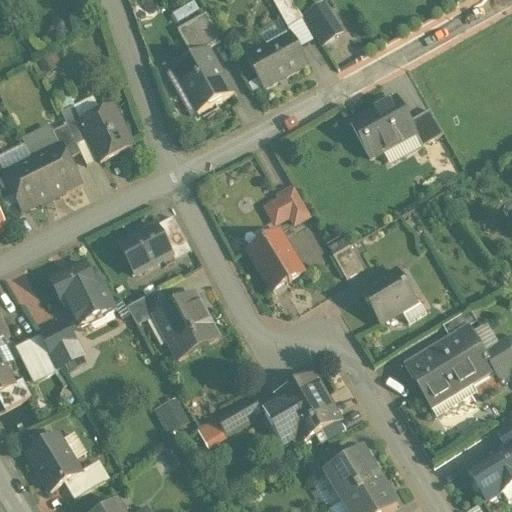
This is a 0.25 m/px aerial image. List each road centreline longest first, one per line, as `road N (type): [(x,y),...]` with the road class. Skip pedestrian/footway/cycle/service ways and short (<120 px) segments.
road 1 (residential): [(442,511),(347,350),(267,324),(170,175)]
road 2 (residential): [(506,0),(170,175)]
road 3 (residential): [(170,175),(0,262)]
road 4 (residential): [(170,175),(110,0)]
